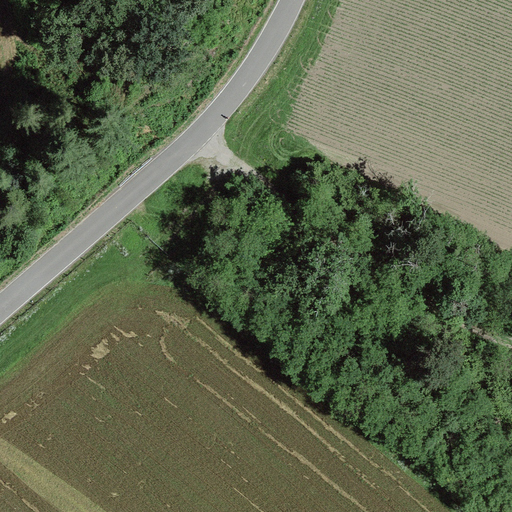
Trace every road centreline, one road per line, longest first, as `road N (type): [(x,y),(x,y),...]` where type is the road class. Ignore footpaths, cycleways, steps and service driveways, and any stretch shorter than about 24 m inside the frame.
road 1 (unclassified): [(292,0),(276,36),(195,139),(0,308)]
road 2 (track): [(511,308),(195,139)]
